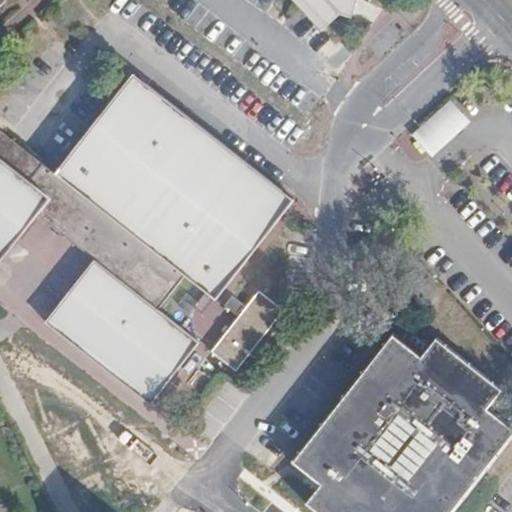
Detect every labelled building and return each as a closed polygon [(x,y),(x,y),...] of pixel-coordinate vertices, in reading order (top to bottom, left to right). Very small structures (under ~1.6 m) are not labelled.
[(350,16),(355,0),(294,0),(322,29),(341,13),(350,16)] [(208,292),(214,297),(216,298),(293,199),(133,74),(56,173),(7,135),(0,130),(0,260),(0,261),(37,214),(95,259),(46,323),(151,404),(199,342),(158,310),(185,276),(208,292)] [(472,122),(451,100),(412,136),(433,158),(472,122)] [(203,313),(214,297),(208,292),(196,308),(203,313)] [(283,311),(259,292),(212,352),(236,371),(283,311)] [(407,303),(395,295),(393,293),(386,300),(389,302),(400,312),(407,303)] [(192,297),(186,294),(178,304),(184,309),(192,297)] [(243,306),(232,297),(225,306),(237,315),(243,306)] [(425,330),(416,323),(411,328),(421,336),(425,330)] [(511,429),(487,409),(421,357),(393,335),(294,462),(322,485),(356,511),(451,511),(511,435),(511,429)] [(437,338),(421,357),(487,409),(501,390),(437,338)] [(356,511),(322,485),(307,502),(319,511),(356,511)]
